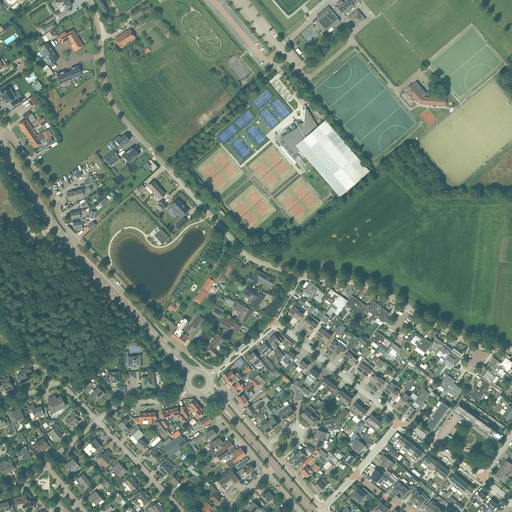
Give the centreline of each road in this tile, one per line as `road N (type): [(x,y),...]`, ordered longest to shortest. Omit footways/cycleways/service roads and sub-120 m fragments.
road 1 (unclassified): [(295,275),(242,252),(151,150),(110,99),(101,56)]
road 2 (residential): [(511,350),(450,333),(363,281),(295,275)]
road 3 (residential): [(396,423),(273,321)]
road 4 (secondary): [(160,342),(67,241)]
road 5 (unclassified): [(67,241),(48,189),(8,133),(0,137)]
road 6 (residential): [(183,511),(96,422)]
road 7 (secondary): [(67,241),(0,137)]
